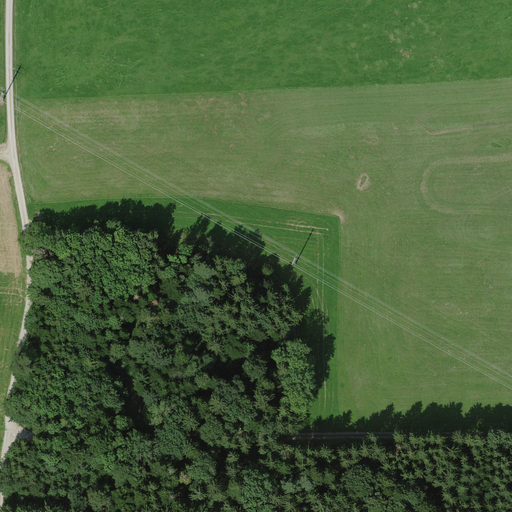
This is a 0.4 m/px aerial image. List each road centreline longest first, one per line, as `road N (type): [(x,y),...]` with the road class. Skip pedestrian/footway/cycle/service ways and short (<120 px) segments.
road 1 (track): [(10,0),(14,155),(32,294),(0,511)]
road 2 (track): [(9,443),(511,430)]
